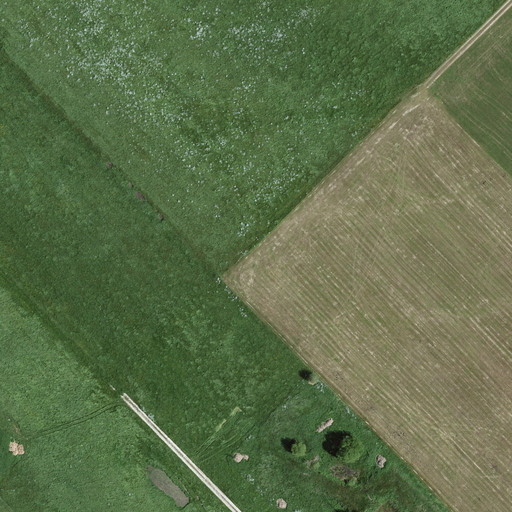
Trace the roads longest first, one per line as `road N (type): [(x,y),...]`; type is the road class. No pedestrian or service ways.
road 1 (track): [(237,511),(118,390)]
road 2 (track): [(425,85),(511,0)]
